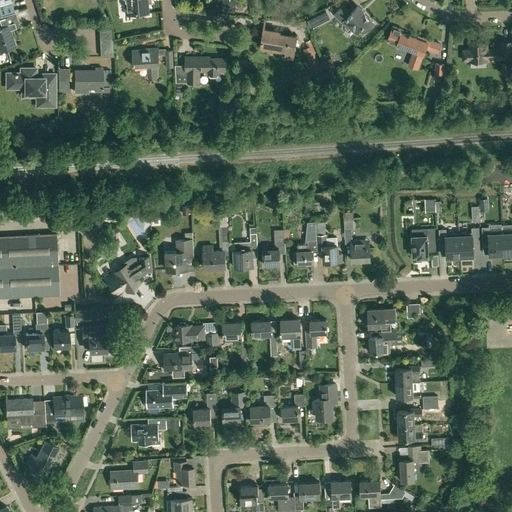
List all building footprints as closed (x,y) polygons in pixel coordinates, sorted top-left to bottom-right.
[(0,0),(0,15),(14,11),(10,0),(0,0)] [(124,0),(125,0),(125,9),(127,9),(128,14),(133,14),(149,13),(148,1),(151,1),(151,0),(124,0)] [(356,31),(358,30),(361,34),(374,22),(358,6),(350,13),(343,5),(334,14),(342,22),(344,19),(356,31)] [(320,15),(323,21),(329,18),(326,12),(320,15)] [(0,63),(11,60),(9,52),(11,51),(10,47),(16,45),(11,30),(19,27),(15,13),(0,17),(0,63)] [(310,28),(315,25),(312,19),(307,21),(310,28)] [(397,42),(410,47),(410,49),(414,51),(409,66),(417,69),(423,54),(424,54),(426,48),(437,52),(441,44),(422,37),(421,39),(401,32),(403,29),(392,25),(386,41),(397,45),(397,42)] [(293,57),(297,36),(280,33),(281,31),(264,28),(261,46),(278,49),(278,48),(286,49),(285,56),(293,57)] [(112,29),(99,29),(99,38),(112,37),(112,29)] [(487,66),(486,61),(486,58),(501,58),(502,72),(509,72),(508,63),(510,63),(510,58),(511,58),(511,42),(502,42),(502,49),(486,49),(486,42),(470,42),(470,50),(463,50),(463,60),(470,60),(470,61),(471,61),(471,67),(487,66)] [(313,44),(311,45),(303,49),(315,73),(322,69),(316,56),(319,54),(313,44)] [(147,49),(133,50),(133,66),(147,66),(148,77),(157,77),(156,65),(158,65),(158,55),(158,48),(157,48),(147,49)] [(165,50),(165,55),(166,67),(173,67),(172,50),(166,50),(165,50)] [(246,64),(245,54),(238,55),(239,65),(246,64)] [(211,76),(217,76),(219,74),(219,70),(226,70),(226,58),(210,58),(210,57),(186,57),(186,65),(176,65),(176,83),(188,82),(188,83),(199,83),(199,70),(209,70),(209,74),(211,76)] [(435,61),(434,78),(444,79),(445,62),(435,61)] [(58,80),(70,80),(70,67),(58,67),(58,80)] [(88,87),(95,87),(95,91),(109,91),(109,86),(111,86),(111,70),(102,70),(102,67),(95,67),(95,70),(74,70),(75,91),(88,91),(88,87)] [(22,87),(22,89),(22,96),(37,96),(37,105),(55,105),(55,73),(36,73),(36,68),(21,68),(21,73),(17,73),(17,72),(15,72),(15,73),(7,73),(7,87),(22,87)] [(246,206),(245,196),(239,196),(239,198),(231,199),(231,206),(239,206),(239,207),(246,206)] [(435,205),(435,199),(435,198),(425,199),(426,211),(436,210),(435,205)] [(189,214),(189,213),(192,213),(191,205),(182,205),(182,214),(189,214)] [(101,212),(82,213),(82,232),(102,231),(101,212)] [(353,220),(344,220),(344,229),(345,244),(351,243),(352,260),(370,259),(369,249),(369,240),(365,240),(351,241),(351,229),(354,229),(353,220)] [(324,221),(316,222),(317,239),(317,247),(323,247),(323,262),(342,260),(341,252),(337,253),(336,238),(325,238),(324,221)] [(293,263),(305,262),(305,264),(310,264),(310,262),(312,262),(312,250),(317,250),(317,247),(317,239),(316,222),(308,222),(306,240),(307,240),(307,243),(297,243),(297,250),(297,252),(293,252),(293,263)] [(499,254),(503,253),(502,230),(489,231),(489,226),(482,227),(483,242),(490,241),(490,254),(492,254),(492,257),(499,256),(499,254)] [(472,232),(459,233),(460,255),(465,255),(465,258),(472,258),(472,255),(473,255),(473,242),(479,242),(479,227),(472,227),(472,232)] [(456,256),(460,255),(459,233),(446,233),(446,228),(439,229),(440,244),(447,243),(447,256),(448,256),(449,259),(456,258),(456,256)] [(285,242),(284,229),(274,230),(275,248),(263,248),(263,265),(280,264),(279,248),(278,248),(278,242),(285,242)] [(436,249),(435,229),(421,230),(421,235),(412,235),(412,244),(411,244),(411,251),(413,251),(413,255),(417,255),(418,257),(419,257),(419,259),(427,258),(427,257),(428,256),(428,249),(430,248),(430,249),(436,249)] [(511,229),(502,230),(503,253),(508,253),(508,255),(511,255),(511,229)] [(166,254),(167,270),(186,269),(185,256),(193,256),(192,232),(185,232),(185,240),(177,241),(177,250),(164,250),(165,254),(166,254)] [(0,297),(59,295),(56,233),(0,235),(0,297)] [(251,249),(257,248),(256,233),(250,233),(250,241),(234,242),(234,250),(235,266),(252,265),(251,249)] [(109,242),(101,247),(106,254),(113,250),(109,242)] [(224,267),(224,255),(224,250),(212,251),(212,245),(203,246),(204,268),(224,267)] [(117,274),(110,279),(112,283),(110,284),(113,289),(115,288),(118,292),(125,287),(128,290),(140,282),(138,278),(136,275),(144,269),(147,273),(147,272),(146,271),(151,270),(150,256),(141,257),(141,260),(137,260),(137,256),(136,256),(136,257),(132,257),(123,264),(125,266),(116,272),(117,274)] [(381,324),(381,331),(389,330),(388,319),(394,319),(394,308),(368,309),(369,317),(366,317),(367,327),(369,326),(369,327),(377,327),(377,324),(381,324)] [(104,309),(74,311),(75,320),(105,319),(104,309)] [(75,328),(74,315),(65,315),(66,330),(53,331),(54,347),(70,346),(69,328),(75,328)] [(294,349),(301,348),(300,319),(280,320),(281,336),(293,336),(294,349)] [(278,355),(276,331),(271,331),(270,320),(251,321),(252,335),(269,334),(271,355),(278,355)] [(327,333),(326,320),(310,321),(311,330),(305,331),(306,348),(316,348),(315,334),(327,333)] [(204,339),(203,326),(203,325),(191,326),(191,324),(185,324),(184,322),(179,323),(178,325),(177,325),(177,332),(173,332),(174,342),(191,341),(191,339),(204,339)] [(242,343),(241,322),(223,323),(223,338),(234,338),(234,344),(242,343)] [(48,334),(48,323),(36,324),(36,333),(26,333),(27,348),(44,347),(43,334),(48,334)] [(6,324),(0,324),(0,349),(15,349),(14,333),(6,333),(6,324)] [(106,350),(106,334),(94,335),(94,327),(81,327),(81,338),(87,338),(88,351),(106,350)] [(401,330),(389,330),(381,331),(381,336),(369,336),(370,353),(389,352),(388,342),(402,341),(401,330)] [(219,344),(218,332),(206,332),(207,345),(219,344)] [(199,355),(199,346),(179,347),(179,353),(164,354),(165,370),(192,368),(191,356),(199,355)] [(409,367),(395,368),(396,382),(412,381),(420,381),(419,372),(419,366),(409,366),(409,367)] [(412,381),(396,382),(397,396),(410,396),(410,397),(421,396),(420,390),(420,381),(412,381)] [(187,397),(187,383),(162,384),(163,390),(147,391),(148,407),(172,406),(172,398),(187,397)] [(337,402),(336,384),(321,384),(321,398),(316,399),(317,418),(332,417),(332,403),(337,402)] [(224,423),(241,422),(240,406),(246,406),(245,391),(232,392),(233,406),(223,407),(224,423)] [(217,413),(216,393),(206,393),(207,408),(193,409),(194,424),(211,423),(210,413),(217,413)] [(305,406),(304,394),(294,394),(294,406),(282,407),(282,420),(299,419),(299,406),(305,406)] [(252,421),(276,420),(275,395),(264,395),(265,405),(251,406),(252,421)] [(82,413),(81,396),(54,397),(54,403),(46,404),(47,419),(55,418),(54,414),(82,413)] [(32,398),(6,399),(6,415),(7,415),(7,419),(20,418),(20,424),(33,423),(33,427),(45,426),(44,412),(33,413),(32,398)] [(397,411),(398,425),(414,424),(414,415),(422,415),(421,408),(411,409),(411,410),(397,411)] [(167,429),(166,418),(148,419),(149,425),(132,426),(132,441),(139,440),(139,445),(151,443),(161,443),(161,436),(158,437),(158,429),(167,429)] [(422,424),(414,424),(398,425),(399,439),(412,438),(412,440),(423,439),(423,432),(422,432),(422,424)] [(51,462),(59,447),(45,440),(37,457),(31,454),(26,464),(32,467),(30,470),(47,479),(54,463),(51,462)] [(420,445),(408,446),(409,459),(400,460),(401,481),(414,480),(414,471),(423,471),(423,462),(430,461),(429,449),(420,450),(420,445)] [(134,470),(111,472),(112,489),(139,487),(138,473),(148,472),(147,461),(133,462),(134,470)] [(177,471),(178,487),(186,487),(186,483),(195,482),(194,467),(187,467),(186,461),(174,462),(174,471),(177,471)] [(380,479),(360,480),(361,495),(368,495),(369,507),(381,507),(381,499),(402,498),(403,495),(406,491),(394,484),(389,493),(380,493),(380,479)] [(326,506),(326,511),(333,511),(334,508),(340,507),(340,498),(351,498),(350,480),(332,481),(332,491),(325,491),(326,506)] [(300,495),(294,495),(295,510),(304,509),(303,497),(320,497),(319,482),(299,482),(300,495)] [(295,510),(294,495),(288,495),(288,483),(269,484),(269,497),(282,497),(283,508),(295,508),(295,510)] [(241,493),(240,493),(240,503),(241,503),(241,505),(252,505),(252,509),(251,511),(264,511),(264,500),(263,487),(258,487),(258,485),(241,486),(241,493)] [(172,499),(173,511),(192,511),(192,497),(187,498),(187,491),(167,492),(168,499),(172,499)] [(142,494),(119,496),(120,506),(94,508),(94,511),(129,511),(129,509),(133,509),(132,502),(142,501),(142,494)]
